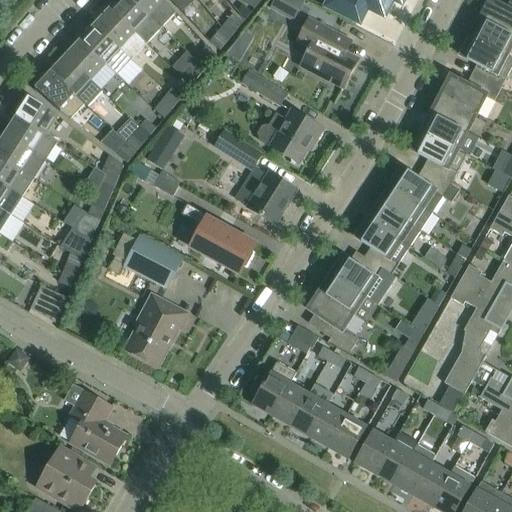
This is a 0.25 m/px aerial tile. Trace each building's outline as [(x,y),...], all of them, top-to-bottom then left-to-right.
[(161,29),(129,0),(118,0),(109,10),(146,45),(161,29)] [(162,0),(129,0),(161,29),(175,13),(164,1),(162,0)] [(194,0),(169,0),(180,12),(194,0)] [(259,3),(255,0),(244,0),(243,1),(253,10),(259,3)] [(274,0),(270,8),(278,12),(283,0),(274,0)] [(366,8),(384,17),(391,0),(327,0),(325,6),(359,23),(366,8)] [(511,11),(511,13),(489,1),(480,20),(511,36),(511,11)] [(146,45),(109,10),(94,26),(131,60),(146,45)] [(336,46),(342,36),(309,19),(297,42),(310,49),(300,67),(341,88),(337,97),(337,98),(357,60),(340,51),(338,48),(336,46)] [(511,44),(511,36),(480,20),(470,38),(511,59),(506,56),(511,44)] [(227,21),(221,28),(231,37),(237,30),(227,21)] [(131,60),(94,26),(79,41),(104,65),(116,76),(131,60)] [(231,37),(221,28),(209,43),(218,52),(231,37)] [(511,65),(511,59),(470,38),(461,57),(483,68),(477,79),(499,90),(511,65)] [(104,65),(79,41),(65,57),(90,81),(90,80),(104,65)] [(200,53),(194,60),(205,69),(210,62),(200,53)] [(65,57),(50,73),(75,96),(84,104),(99,89),(90,80),(90,81),(65,57)] [(205,69),(194,60),(189,67),(199,76),(205,69)] [(241,85),(279,107),(286,94),(249,72),(241,85)] [(75,96),(50,73),(35,89),(60,113),(70,120),(84,105),(84,104),(75,96)] [(493,102),(499,90),(477,79),(472,89),(450,78),(440,96),(476,115),(485,97),(493,102)] [(173,87),(167,94),(177,102),(183,95),(173,87)] [(177,102),(167,94),(161,101),(172,109),(177,102)] [(476,115),(440,96),(431,114),(466,133),(476,115)] [(28,98),(16,117),(45,136),(57,117),(28,98)] [(298,165),(312,142),(314,143),(322,130),(291,111),(269,147),(298,165)] [(479,139),(466,133),(431,114),(421,132),(457,151),(466,155),(469,157),(479,139)] [(57,143),(45,136),(16,117),(4,135),(33,154),(45,161),(57,143)] [(149,136),(139,127),(130,119),(125,126),(134,134),(125,144),(135,153),(149,136)] [(145,120),(139,127),(149,136),(155,129),(145,120)] [(466,155),(457,151),(421,132),(412,151),(434,163),(429,173),(450,186),(457,173),(466,155)] [(135,153),(125,144),(111,133),(101,144),(127,163),(135,153)] [(214,148),(251,171),(260,156),(223,133),(214,148)] [(33,154),(4,135),(0,141),(0,158),(22,172),(33,179),(45,161),(33,154)] [(101,173),(105,174),(117,180),(122,168),(109,156),(101,173)] [(22,172),(0,158),(0,183),(10,190),(22,198),(33,179),(22,172)] [(458,191),(450,186),(429,173),(422,183),(401,169),(389,187),(423,209),(432,214),(442,198),(450,203),(458,191)] [(101,183),(113,188),(117,180),(105,174),(101,183)] [(268,174),(246,208),(274,226),(296,191),(268,174)] [(157,176),(151,186),(172,198),(178,187),(157,176)] [(10,190),(0,183),(0,209),(10,216),(22,224),(34,206),(22,198),(10,190)] [(423,209),(389,187),(378,204),(412,226),(421,232),(432,214),(423,209)] [(511,198),(508,196),(498,213),(511,220),(511,198)] [(421,232),(412,226),(378,204),(367,221),(400,243),(410,249),(421,232)] [(255,245),(237,235),(237,234),(239,235),(239,234),(226,227),(225,229),(220,226),(221,224),(187,205),(181,215),(202,227),(190,248),(239,275),(242,269),(241,269),(242,268),(246,270),(254,254),(251,252),(252,251),(255,245)] [(91,206),(88,215),(100,220),(103,211),(91,206)] [(0,231),(10,216),(0,209),(0,231)] [(511,220),(498,213),(489,229),(502,236),(504,233),(511,237),(511,244),(503,261),(511,266),(511,220)] [(100,220),(88,215),(84,223),(96,228),(100,220)] [(389,260),(400,243),(367,221),(355,238),(376,252),(370,262),(390,276),(397,266),(389,260)] [(73,229),(60,249),(65,252),(70,255),(73,256),(82,260),(91,240),(73,229)] [(123,268),(166,290),(182,258),(140,236),(123,268)] [(462,246),(456,255),(465,260),(470,250),(462,246)] [(73,256),(70,255),(67,263),(79,268),(82,260),(73,256)] [(465,260),(456,255),(446,273),(454,279),(465,260)] [(390,276),(370,262),(363,272),(343,258),(331,275),(364,298),(372,303),(383,287),(390,276)] [(511,266),(503,261),(490,283),(479,276),(481,273),(468,266),(458,283),(511,313),(511,312),(511,310),(511,309),(511,266)] [(58,283),(70,288),(74,280),(61,275),(58,283)] [(364,298),(331,275),(320,293),(353,315),(364,298)] [(511,314),(511,313),(458,283),(450,299),(462,306),(464,303),(475,309),(463,331),(464,332),(460,354),(443,384),(449,387),(464,395),(472,381),(481,364),(482,363),(486,356),(478,351),(490,331),(497,336),(510,313),(511,314)] [(30,310),(54,323),(66,298),(41,287),(30,310)] [(437,290),(431,301),(438,305),(444,295),(437,290)] [(353,315),(320,293),(308,310),(329,324),(322,334),(350,352),(357,341),(342,331),(353,315)] [(125,350),(157,367),(178,328),(180,329),(187,315),(159,300),(152,313),(145,309),(138,323),(140,324),(125,350)] [(291,338),(311,350),(318,338),(297,327),(291,338)] [(422,335),(414,330),(403,348),(412,354),(422,335)] [(317,357),(328,363),(334,354),(322,348),(317,357)] [(14,351),(5,364),(20,374),(29,361),(14,351)] [(334,354),(328,363),(340,370),(345,361),(334,354)] [(385,376),(395,383),(403,368),(393,362),(385,376)] [(271,417),(289,385),(295,374),(276,363),(271,371),(272,372),(271,374),(270,373),(264,384),(261,382),(255,394),(258,396),(251,406),(253,407),(253,406),(266,413),(267,411),(272,414),(270,417),(271,417)] [(481,364),(472,381),(482,386),(492,369),(482,363),(481,364)] [(353,377),(364,384),(369,375),(358,368),(353,377)] [(369,375),(364,384),(375,390),(381,381),(369,375)] [(501,442),(511,422),(511,380),(506,377),(502,384),(490,378),(479,398),(501,411),(495,422),(491,420),(484,433),(501,442)] [(289,428),(308,396),(289,385),(271,417),(272,416),(285,424),(286,422),(291,424),(289,428)] [(308,438),(326,407),(332,396),(314,386),(308,396),(289,428),(290,428),(291,427),(304,434),(305,432),(310,435),(308,438)] [(452,415),(464,395),(449,387),(438,406),(438,407),(452,415)] [(403,405),(408,396),(396,390),(391,399),(403,405)] [(85,394),(72,418),(82,424),(71,444),(109,465),(125,438),(101,424),(110,408),(85,394)] [(433,416),(438,407),(438,406),(427,401),(422,410),(433,416)] [(327,449),(345,417),(326,407),(308,438),(309,439),(309,438),(322,445),(324,443),(328,446),(326,449),(327,449)] [(452,415),(438,407),(433,416),(453,427),(458,419),(452,415)] [(364,428),(345,417),(327,449),(328,449),(328,448),(342,456),(343,454),(348,457),(346,460),(347,461),(366,428),(365,427),(364,428)] [(511,422),(501,442),(511,448),(511,422)] [(456,436),(468,442),(473,433),(462,427),(456,436)] [(374,476),(392,444),(373,433),(374,432),(373,431),(354,464),(355,465),(355,464),(369,472),(371,470),(375,472),(374,475),(374,476)] [(473,433),(468,442),(479,449),(484,440),(473,433)] [(411,455),(415,448),(416,445),(397,435),(392,444),(374,476),(375,476),(375,475),(388,482),(389,480),(394,483),(392,486),(393,486),(411,455)] [(75,511),(79,511),(96,483),(82,475),(89,463),(60,446),(35,489),(75,511)] [(412,497),(430,465),(434,458),(415,448),(411,455),(393,486),(393,487),(394,486),(407,493),(408,491),(413,494),(411,497),(412,497)] [(511,467),(511,455),(508,454),(503,463),(511,467)] [(431,508),(449,476),(430,465),(412,497),(413,496),(426,503),(427,501),(432,504),(430,507),(431,508)] [(455,511),(470,486),(474,479),(453,467),(449,476),(431,508),(432,507),(440,511),(455,511)] [(490,511),(496,503),(501,494),(480,483),(463,511),(490,511)] [(511,511),(511,500),(501,494),(496,503),(490,511),(511,511)] [(58,511),(35,499),(28,511),(58,511)]
